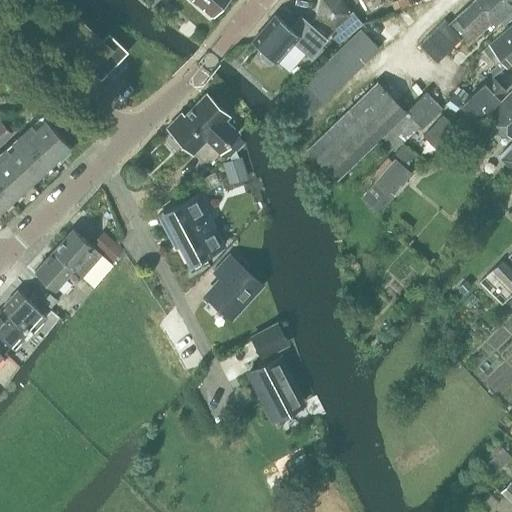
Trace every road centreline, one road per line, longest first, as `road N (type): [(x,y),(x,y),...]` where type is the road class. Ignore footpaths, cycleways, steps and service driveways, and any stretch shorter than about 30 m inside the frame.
road 1 (residential): [(0,261),(132,132)]
road 2 (residential): [(132,132),(3,0)]
road 3 (residential): [(132,132),(260,0)]
